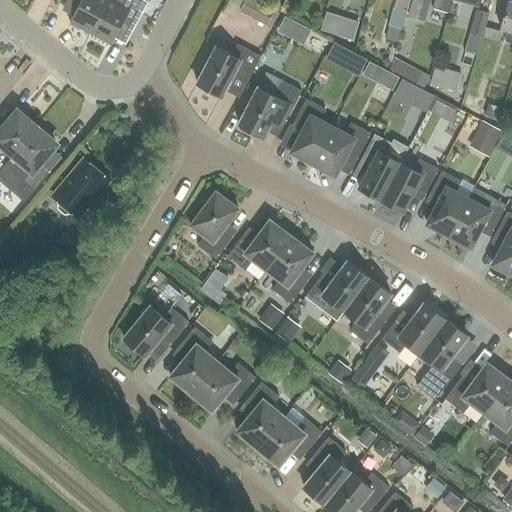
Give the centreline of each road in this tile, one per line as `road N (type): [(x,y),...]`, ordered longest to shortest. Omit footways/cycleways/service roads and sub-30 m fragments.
road 1 (residential): [(201,146),(90,333),(89,353),(99,370),(270,511)]
road 2 (unclassified): [(201,146),(427,267),(511,330)]
road 3 (unclassified): [(143,70),(122,86),(86,81),(0,8)]
